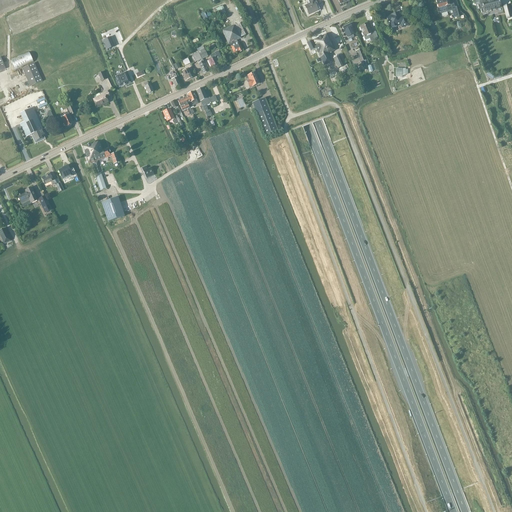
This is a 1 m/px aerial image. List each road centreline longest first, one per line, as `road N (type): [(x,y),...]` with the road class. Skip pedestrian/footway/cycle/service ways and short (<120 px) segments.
road 1 (trunk): [(260,0),(453,511)]
road 2 (trunk): [(465,511),(273,0)]
road 3 (tertiary): [(0,180),(383,0)]
road 4 (track): [(511,75),(477,86),(511,188)]
road 5 (track): [(144,110),(122,45),(168,0)]
